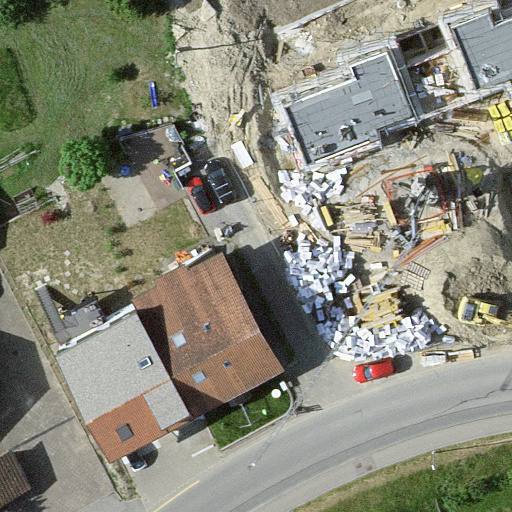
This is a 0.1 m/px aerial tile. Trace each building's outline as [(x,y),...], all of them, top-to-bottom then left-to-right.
[(491,1),(445,18),(474,94),(509,80),(511,89),(511,8),(496,14),(491,1)] [(353,79),(292,102),(317,168),(378,145),(374,134),(415,119),(388,46),(346,62),(353,79)] [(277,93),(221,116),(232,143),(288,119),(277,93)] [(178,141),(132,165),(161,219),(207,195),(178,141)] [(97,178),(62,193),(88,251),(123,235),(97,178)] [(143,305),(203,421),(292,375),(232,259),(143,305)] [(143,305),(59,348),(118,464),(203,421),(143,305)] [(0,508),(29,495),(14,463),(0,469),(0,508)]
